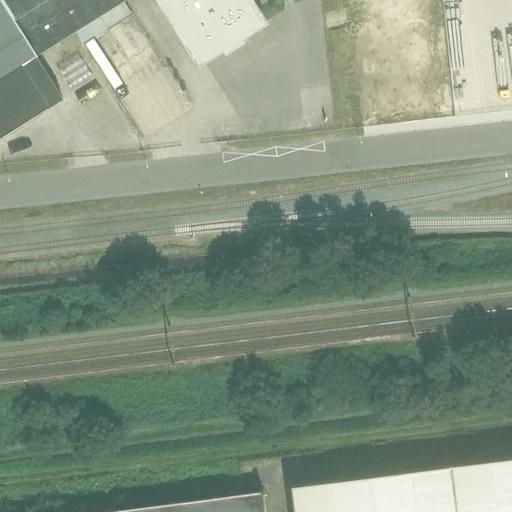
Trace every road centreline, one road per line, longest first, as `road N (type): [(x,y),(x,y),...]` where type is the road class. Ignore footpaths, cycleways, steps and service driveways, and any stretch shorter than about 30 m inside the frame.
road 1 (track): [(511,420),(0,485)]
road 2 (unclassified): [(0,195),(511,139)]
